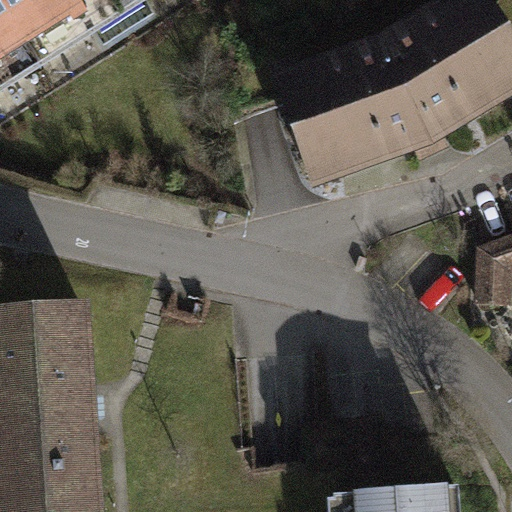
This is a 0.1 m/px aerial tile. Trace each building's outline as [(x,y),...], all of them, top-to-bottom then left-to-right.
[(0,0),(0,94),(89,38),(83,28),(65,0),(0,0)] [(124,0),(65,0),(83,28),(126,2),(124,0)] [(124,0),(126,2),(131,10),(146,0),(124,0)] [(382,60),(270,102),(309,225),(436,179),(511,129),(511,57),(481,5),(382,60)] [(511,284),(511,246),(481,259),(475,321),(509,323),(511,285),(511,284)] [(92,319),(0,325),(0,511),(106,511),(98,400),(92,319)] [(461,511),(461,497),(331,501),(331,511),(461,511)]
